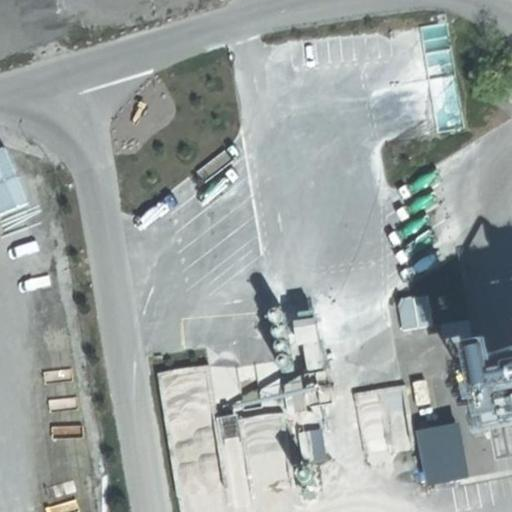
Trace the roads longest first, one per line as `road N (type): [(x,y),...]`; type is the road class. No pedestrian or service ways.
road 1 (unknown): [(492,194),(493,332),(511,454)]
road 2 (unknown): [(492,194),(402,248),(314,264)]
